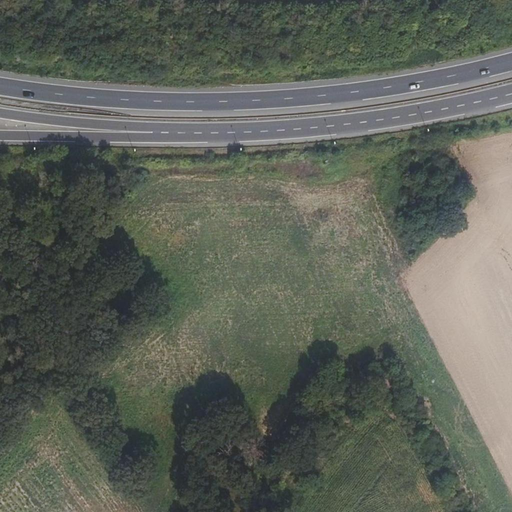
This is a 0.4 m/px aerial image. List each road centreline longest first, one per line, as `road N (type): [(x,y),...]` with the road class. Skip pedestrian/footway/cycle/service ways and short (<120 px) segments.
road 1 (trunk): [(0,86),(124,100),(256,100),(386,87),(511,62)]
road 2 (trunk): [(204,130),(328,126),(511,93)]
road 3 (trunk): [(0,112),(204,130)]
road 4 (motorway): [(0,135),(204,130)]
